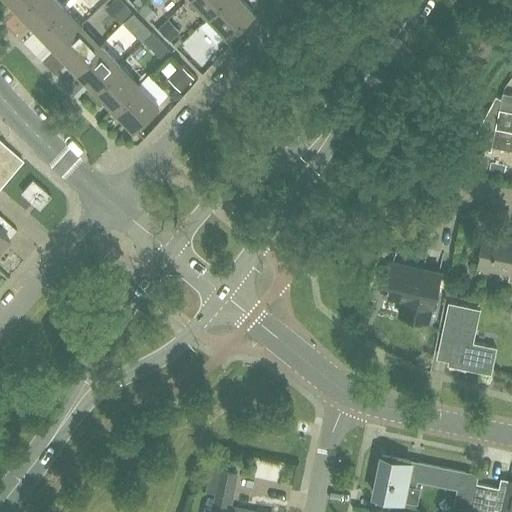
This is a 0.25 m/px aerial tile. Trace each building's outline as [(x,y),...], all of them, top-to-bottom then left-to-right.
[(8,0),(19,10),(29,0),(8,0)] [(60,0),(29,0),(19,10),(38,29),(64,4),(60,0)] [(119,0),(113,0),(108,6),(123,21),(131,12),(119,0)] [(194,0),(209,15),(224,0),(194,0)] [(245,0),(224,0),(209,15),(229,35),(255,10),(245,0)] [(149,19),(157,12),(154,8),(147,1),(144,3),(139,8),(149,19)] [(64,4),(38,29),(57,49),(83,24),(64,4)] [(171,40),(181,30),(169,17),(159,27),(170,39),(171,40)] [(149,34),(152,31),(152,30),(143,20),(140,18),(139,18),(133,25),(131,27),(143,39),(149,34)] [(83,24),(57,49),(76,69),(102,43),(83,24)] [(102,43),(76,69),(95,88),(121,62),(102,43)] [(121,62),(95,88),(114,108),(140,82),(121,62)] [(194,79),(182,68),(171,79),(183,90),(194,79)] [(140,82),(114,108),(133,127),(159,102),(140,82)] [(511,93),(503,91),(492,145),(493,146),(497,127),(508,129),(504,148),(511,149),(511,93)] [(5,143),(0,149),(0,169),(15,151),(5,143)] [(15,151),(0,169),(0,170),(8,178),(24,159),(15,151)] [(0,188),(8,178),(0,170),(0,188)] [(33,179),(22,191),(40,207),(51,195),(33,179)] [(18,229),(8,220),(0,229),(10,238),(18,229)] [(0,228),(0,249),(10,238),(0,228)] [(511,280),(511,239),(484,234),(475,276),(476,276),(478,265),(510,271),(508,279),(511,280)] [(390,261),(383,295),(403,299),(400,314),(428,320),(431,305),(434,305),(441,271),(390,261)] [(491,372),(497,346),(473,341),(480,308),(449,301),(441,337),(453,340),(448,363),(491,372)] [(379,465),(373,493),(403,500),(406,483),(414,485),(415,477),(459,486),(462,487),(459,498),(457,497),(454,510),(464,511),(469,511),(471,507),(476,481),(478,474),(435,465),(419,462),(418,463),(411,461),(411,460),(382,454),(379,465)] [(205,511),(256,511),(229,506),(236,473),(212,468),(208,489),(218,492),(215,509),(207,507),(205,511)] [(476,481),(471,507),(486,510),(495,511),(496,506),(507,509),(511,509),(511,480),(509,480),(508,488),(476,481)]
